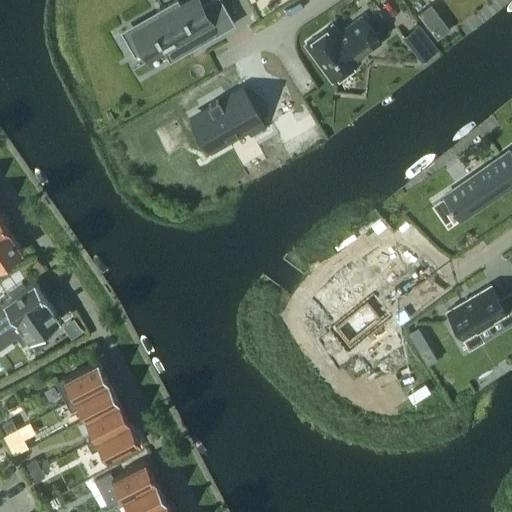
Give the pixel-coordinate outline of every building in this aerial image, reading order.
[(199,43),(235,23),(221,0),(209,0),(201,4),(198,0),(183,0),(180,2),(178,0),(173,0),(156,10),(159,14),(132,29),(150,61),(165,52),(170,60),(191,49),(186,40),(194,35),(199,43)] [(431,3),(417,12),(424,22),(438,12),(431,3)] [(332,23),(306,42),(334,79),(359,60),(356,57),(380,39),(364,16),(346,29),(340,34),(332,23)] [(407,33),(418,47),(431,37),(420,23),(407,33)] [(210,108),(194,117),(208,143),(226,133),(228,136),(247,126),(252,134),(264,127),(243,89),(221,101),(219,97),(207,103),(210,108)] [(443,195),(459,219),(511,182),(511,151),(510,149),(443,195)] [(0,236),(10,230),(0,215),(0,236)] [(0,265),(23,249),(10,230),(0,236),(0,265)] [(362,296),(403,264),(388,245),(331,291),(340,302),(328,312),(339,326),(335,329),(349,346),(353,343),(364,357),(375,348),(377,350),(381,355),(398,341),(380,319),(362,296)] [(0,314),(0,331),(47,299),(34,279),(25,285),(22,280),(8,290),(12,295),(3,301),(0,302),(0,311),(2,314),(0,314)] [(478,330),(511,309),(511,308),(511,291),(500,300),(491,284),(448,312),(470,349),(484,341),(478,330)] [(61,318),(47,299),(0,331),(0,348),(17,336),(23,344),(29,340),(38,334),(42,339),(55,329),(52,324),(61,318)] [(418,325),(408,332),(417,348),(428,342),(418,325)] [(55,381),(66,402),(108,380),(98,359),(64,377),(55,381)] [(119,400),(108,380),(66,402),(71,410),(79,406),(85,418),(119,400)] [(85,418),(96,437),(96,438),(129,420),(119,400),(85,418)] [(8,432),(17,427),(12,418),(3,423),(8,432)] [(100,446),(107,459),(140,441),(129,420),(96,438),(96,437),(87,442),(92,451),(100,446)] [(22,436),(17,427),(8,432),(12,441),(22,436)] [(36,458),(27,462),(31,471),(40,467),(36,458)] [(145,459),(111,476),(122,497),(156,480),(145,459)] [(45,476),(40,467),(31,471),(36,480),(45,476)] [(122,497),(129,511),(143,511),(166,500),(156,480),(122,497)] [(172,511),(166,500),(143,511),(172,511)]
